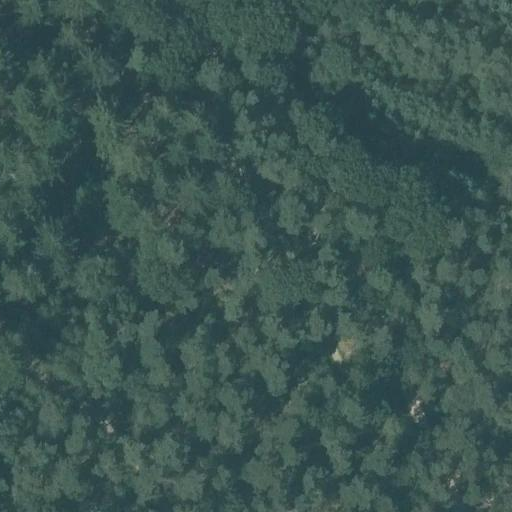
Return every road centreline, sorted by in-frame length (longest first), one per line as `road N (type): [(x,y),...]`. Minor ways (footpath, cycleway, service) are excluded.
road 1 (track): [(457,511),(299,155),(173,0)]
road 2 (track): [(167,511),(156,476),(0,337)]
